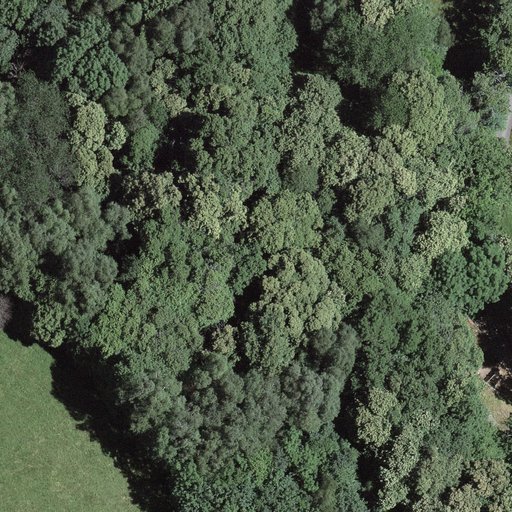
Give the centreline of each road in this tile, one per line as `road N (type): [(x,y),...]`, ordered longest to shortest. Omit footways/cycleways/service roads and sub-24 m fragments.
road 1 (track): [(0,278),(92,349),(198,511)]
road 2 (unclassified): [(511,328),(478,242),(490,148),(511,73)]
